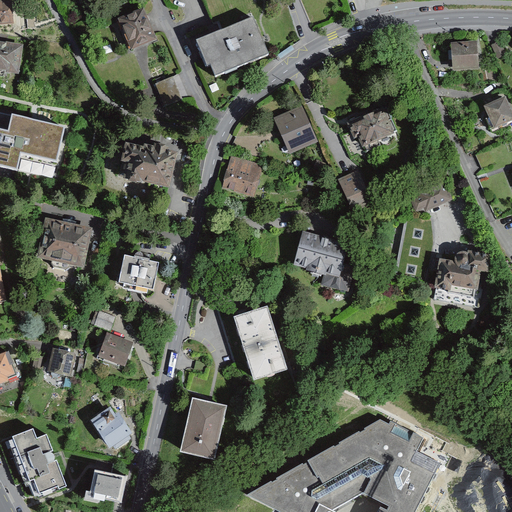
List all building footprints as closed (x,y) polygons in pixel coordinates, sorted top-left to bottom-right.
[(12,0),(0,0),(0,24),(14,23),(12,0)] [(143,10),(121,19),(134,49),(156,40),(143,10)] [(254,20),(199,42),(210,68),(213,67),(218,78),(270,57),(254,20)] [(23,44),(0,40),(0,71),(18,74),(23,44)] [(501,41),(493,45),(500,57),(507,53),(501,41)] [(476,44),(456,45),(458,70),(478,68),(476,44)] [(174,77),(158,84),(167,107),(184,100),(174,77)] [(51,84),(39,82),(38,89),(50,91),(51,84)] [(511,115),(506,101),(487,108),(491,119),(487,121),(493,134),(504,129),(503,127),(511,122),(511,115)] [(315,138),(302,107),(278,117),(291,148),(315,138)] [(391,130),(382,111),(375,114),(374,112),(365,116),(366,118),(351,125),(356,137),(362,135),(365,142),(373,139),(374,140),(384,136),(383,134),(391,130)] [(0,128),(0,165),(17,170),(21,153),(57,161),(65,126),(33,119),(12,114),(8,131),(0,128)] [(149,150),(130,146),(122,178),(172,190),(181,155),(171,153),(172,150),(159,147),(159,150),(149,147),(149,150)] [(262,166),(233,157),(224,185),(254,194),(262,166)] [(359,171),(342,179),(356,209),(373,200),(359,171)] [(429,208),(453,197),(446,181),(421,191),(423,195),(415,198),(419,207),(427,204),(429,208)] [(96,229),(51,219),(43,257),(88,267),(96,229)] [(350,245),(307,233),(298,265),(311,268),(310,270),(329,275),(326,287),(351,293),(357,270),(344,267),(350,245)] [(481,308),(484,289),(480,289),(484,265),(492,267),(495,251),(474,248),(473,251),(471,249),(468,248),(464,249),(461,250),(460,253),(460,256),(461,259),(444,257),(443,260),(436,258),(435,268),(442,269),(436,299),(481,308)] [(0,300),(8,299),(0,256),(0,300)] [(161,264),(126,257),(120,284),(156,291),(161,264)] [(287,369),(267,307),(236,317),(255,379),(287,369)] [(116,319),(98,313),(94,325),(112,331),(116,319)] [(81,325),(73,324),(72,332),(80,334),(81,325)] [(136,344),(112,336),(105,358),(129,366),(136,344)] [(79,355),(57,351),(52,372),(74,377),(79,355)] [(17,375),(10,355),(0,358),(0,386),(12,382),(11,378),(17,375)] [(46,358),(37,356),(34,371),(43,373),(46,358)] [(226,405),(193,397),(181,449),(213,457),(226,405)] [(114,407),(94,420),(113,449),(133,436),(114,407)] [(418,511),(423,502),(438,472),(414,460),(425,437),(393,420),(391,423),(382,418),(247,494),(277,509),(282,511),(418,511)] [(35,430),(14,438),(38,497),(39,501),(70,489),(59,461),(57,462),(53,453),(56,452),(49,435),(39,439),(35,430)] [(89,496),(121,503),(127,476),(95,469),(89,496)]
